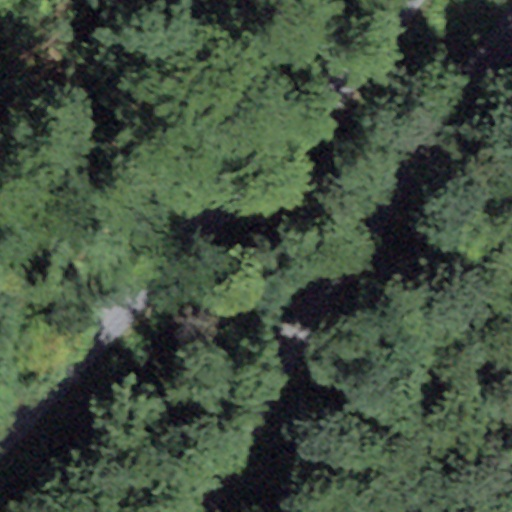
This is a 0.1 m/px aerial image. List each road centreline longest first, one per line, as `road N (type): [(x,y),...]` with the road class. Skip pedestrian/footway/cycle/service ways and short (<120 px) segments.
road 1 (unclassified): [(0,439),(249,179),(398,0)]
road 2 (unclassified): [(511,33),(387,183),(194,511)]
